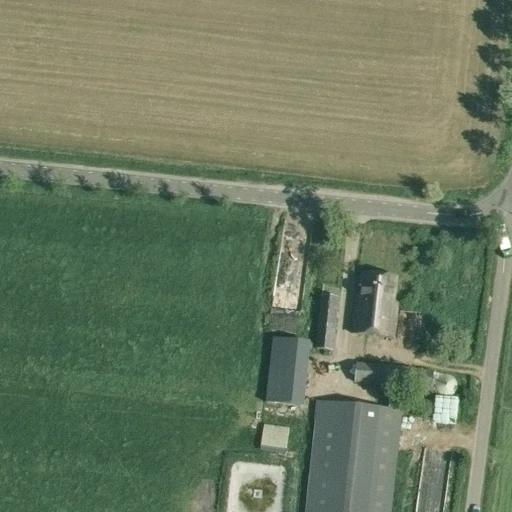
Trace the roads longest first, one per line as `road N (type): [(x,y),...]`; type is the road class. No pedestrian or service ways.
road 1 (unclassified): [(0,168),(438,216),(509,211)]
road 2 (unclassified): [(470,511),(509,211)]
